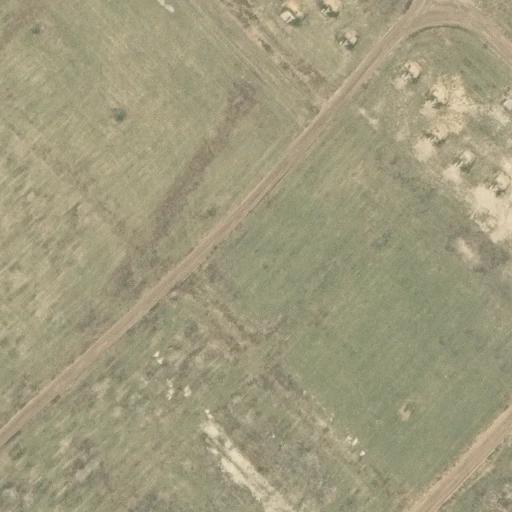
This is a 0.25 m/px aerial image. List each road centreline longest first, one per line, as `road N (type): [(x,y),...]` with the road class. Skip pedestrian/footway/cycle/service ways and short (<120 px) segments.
road 1 (track): [(426,0),(178,277),(0,443)]
road 2 (track): [(421,511),(511,417)]
